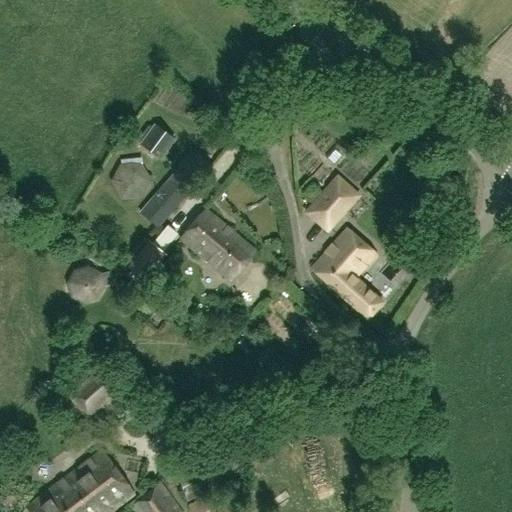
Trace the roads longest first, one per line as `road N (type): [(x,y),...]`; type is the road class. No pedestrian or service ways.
road 1 (residential): [(414,511),(395,427),(401,345),(429,289),(511,179)]
road 2 (unknown): [(265,122),(304,282),(397,363)]
road 3 (tertiary): [(511,171),(296,0)]
